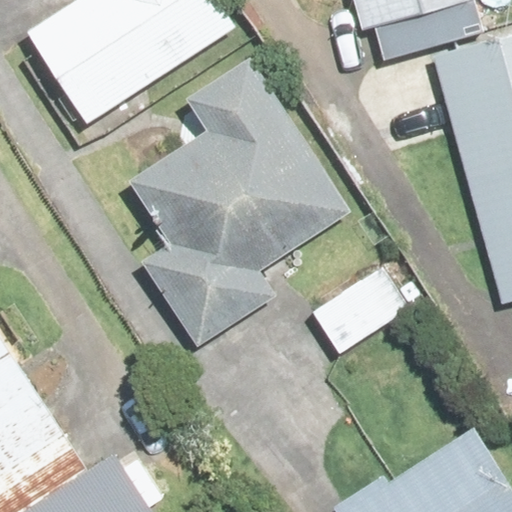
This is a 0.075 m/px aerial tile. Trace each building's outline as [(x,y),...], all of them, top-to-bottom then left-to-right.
[(239,31),(219,0),(88,0),(33,36),(93,127),(239,31)] [(500,31),(491,0),(359,0),(380,67),(500,31)] [(511,40),(440,60),(507,307),(511,305),(511,40)] [(257,63),(184,109),(179,159),(141,183),(183,247),(151,268),(204,350),(276,304),(259,277),(354,216),(257,63)] [(401,318),(374,278),(317,316),(344,356),(401,318)] [(0,511),(41,511),(96,477),(0,329),(0,511)] [(511,511),(511,479),(476,422),(343,507),(345,511),(511,511)] [(96,477),(41,511),(151,511),(169,501),(137,451),(96,477)]
